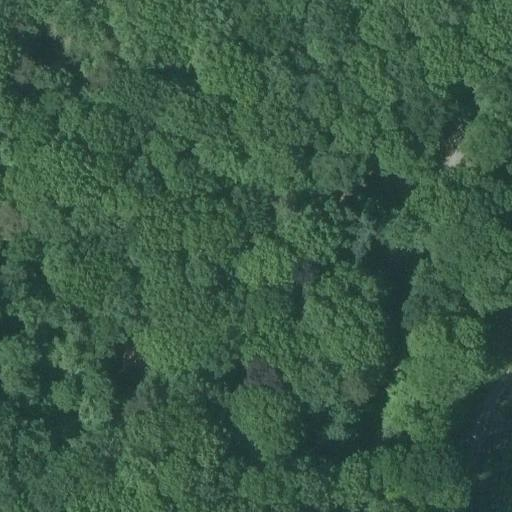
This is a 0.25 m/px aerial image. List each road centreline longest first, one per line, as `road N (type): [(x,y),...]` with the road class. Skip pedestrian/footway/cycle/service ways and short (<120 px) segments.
road 1 (track): [(355,511),(506,0)]
road 2 (track): [(363,482),(0,406)]
road 3 (track): [(511,376),(478,438),(469,511)]
